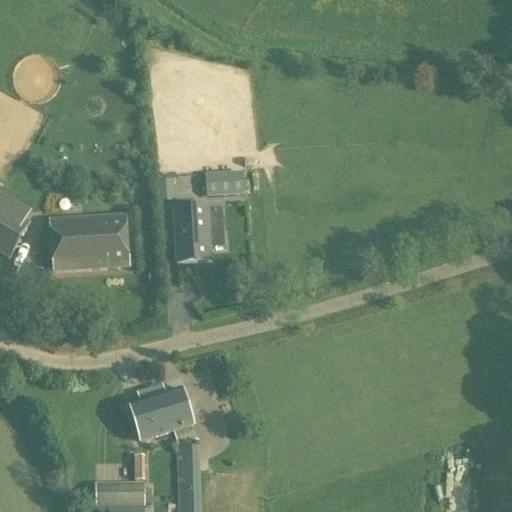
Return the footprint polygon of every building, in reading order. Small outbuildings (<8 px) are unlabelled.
[(77,0),(98,10),(102,0),(77,0)] [(243,197),(242,182),(205,185),(206,199),(243,197)] [(173,204),(172,184),(158,185),(159,204),(173,204)] [(29,225),(24,223),(32,209),(0,190),(0,256),(9,261),(29,225)] [(207,207),(174,209),(177,264),(182,264),(182,270),(206,268),(206,262),(211,262),(210,249),(205,249),(205,241),(209,240),(207,207)] [(53,274),(128,269),(125,220),(50,225),(53,274)] [(193,428),(182,392),(128,409),(139,445),(193,428)] [(200,511),(198,448),(176,450),(177,511),(200,511)] [(145,481),(145,458),(135,457),(134,481),(145,481)] [(144,509),(143,485),(119,486),(120,509),(144,509)]
